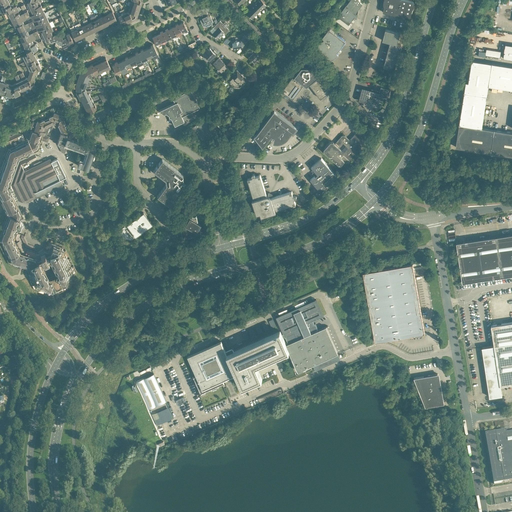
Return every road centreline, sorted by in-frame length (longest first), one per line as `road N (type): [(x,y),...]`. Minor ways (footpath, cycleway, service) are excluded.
road 1 (unclassified): [(350,357),(319,293),(174,364),(200,421),(302,378)]
road 2 (unclassified): [(202,163),(222,155),(275,159),(303,146),(344,100),(373,0)]
road 3 (secondary): [(377,197),(414,141),(463,0)]
road 4 (secondary): [(433,0),(392,132),(355,181)]
road 5 (secondary): [(221,249),(165,263),(129,284),(61,353)]
road 6 (secondary): [(77,379),(125,320),(163,295),(230,272)]
road 7 (secondary): [(230,272),(308,247),(373,201)]
road 8 (secondary): [(53,368),(32,427),(33,511)]
road 9 (secondary): [(355,181),(296,224),(229,247)]
road 10 (unclassified): [(456,351),(432,216)]
road 11 (secondary): [(57,511),(55,447),(77,379)]
